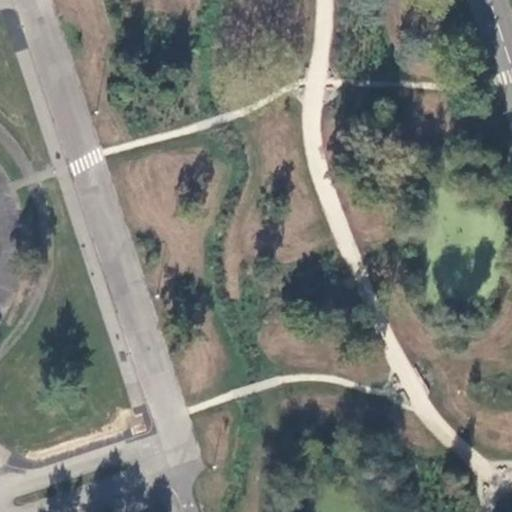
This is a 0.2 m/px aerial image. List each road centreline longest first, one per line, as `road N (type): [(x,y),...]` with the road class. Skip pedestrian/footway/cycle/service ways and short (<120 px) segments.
road 1 (unclassified): [(182,434),(39,0)]
road 2 (unclassified): [(182,434),(0,491)]
